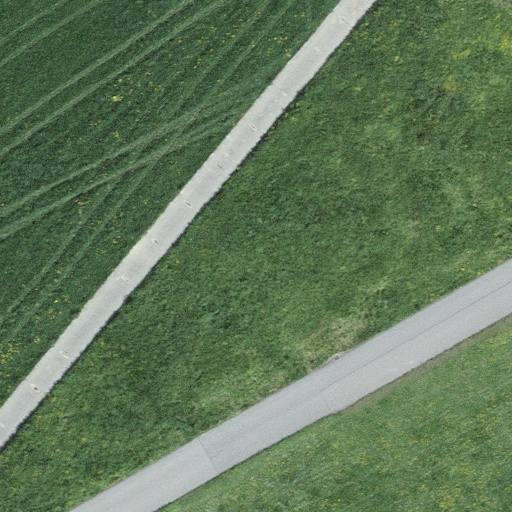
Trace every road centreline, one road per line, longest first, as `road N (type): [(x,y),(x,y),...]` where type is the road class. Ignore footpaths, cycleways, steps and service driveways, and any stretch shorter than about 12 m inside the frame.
road 1 (track): [(341,0),(0,394)]
road 2 (residential): [(511,281),(90,511)]
